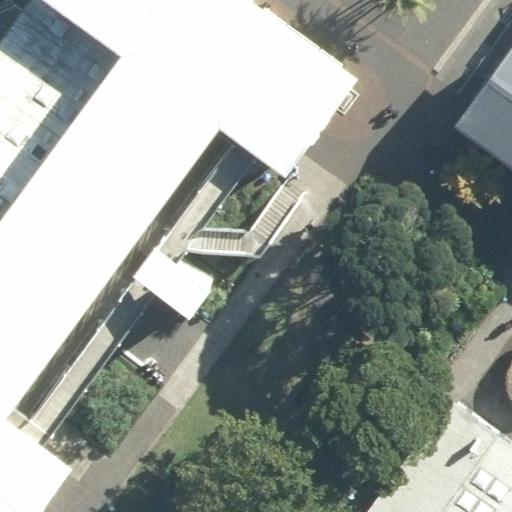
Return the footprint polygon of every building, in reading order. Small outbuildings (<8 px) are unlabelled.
[(0,218),(126,47),(61,0),(40,0),(0,53),(0,218)] [(257,0),(61,0),(126,47),(0,218),(0,511),(41,511),(81,459),(52,438),(41,430),(31,423),(14,410),(226,125),(241,137),(251,143),(262,152),(283,167),(354,71),(257,0)] [(511,36),(450,121),(511,166),(511,36)] [(169,278),(157,295),(173,306),(190,318),(213,286),(180,262),(169,278)] [(503,375),(506,388),(511,398),(511,347),(511,349),(505,361),(503,375)] [(511,511),(511,436),(446,391),(360,511),(511,511)]
